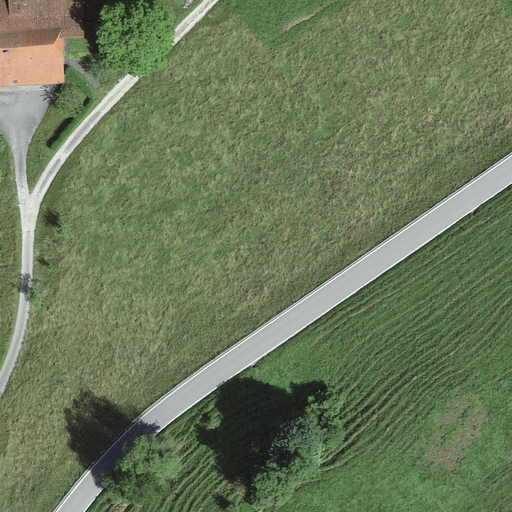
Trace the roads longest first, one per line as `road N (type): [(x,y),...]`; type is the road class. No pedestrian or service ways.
road 1 (tertiary): [(73,511),(142,427),(511,167)]
road 2 (track): [(212,0),(72,141),(31,216)]
